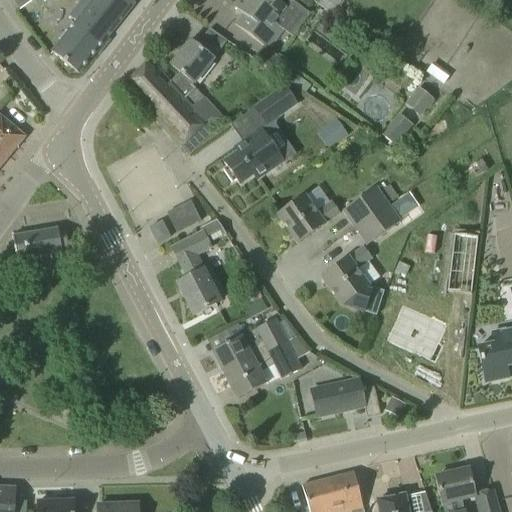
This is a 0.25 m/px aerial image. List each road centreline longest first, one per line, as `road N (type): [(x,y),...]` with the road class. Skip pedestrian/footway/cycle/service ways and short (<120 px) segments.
road 1 (unclassified): [(468,427),(318,339),(164,150)]
road 2 (tertiary): [(209,429),(70,149)]
road 3 (unclassified): [(468,427),(238,480)]
road 4 (unclassified): [(0,469),(139,465),(209,429)]
road 5 (tertiary): [(79,119),(170,0)]
road 6 (residential): [(79,119),(0,22)]
